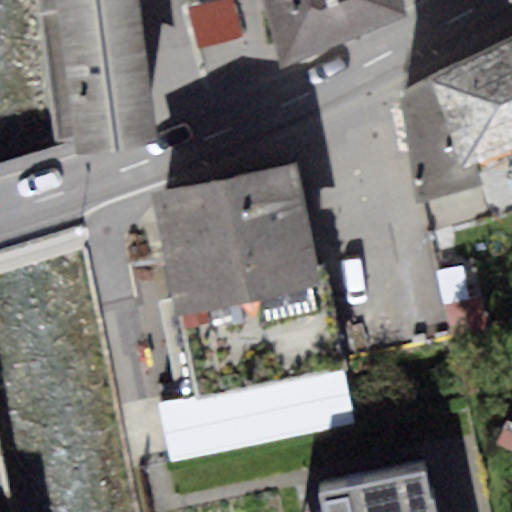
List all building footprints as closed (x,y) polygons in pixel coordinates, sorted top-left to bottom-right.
[(57,0),(79,156),(160,145),(140,0),(57,0)] [(264,0),(283,69),(409,17),(404,0),(264,0)] [(511,152),(511,40),(409,88),(400,95),(410,169),(424,187),(511,152)] [(294,166),(151,194),(162,253),(306,225),(294,166)] [(306,225),(162,253),(171,299),(175,320),(319,293),(306,225)] [(177,401),(346,370),(331,290),(319,293),(175,320),(171,299),(159,301),(177,401)] [(177,401),(159,405),(170,462),(357,427),(346,370),(177,401)] [(321,511),(437,511),(435,502),(430,503),(424,477),(319,498),(321,511)]
